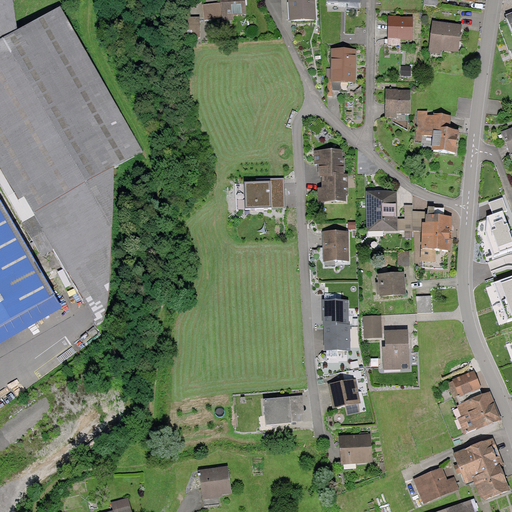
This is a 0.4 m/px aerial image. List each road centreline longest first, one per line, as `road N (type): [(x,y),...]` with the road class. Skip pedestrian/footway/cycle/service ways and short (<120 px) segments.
road 1 (track): [(152,460),(164,307),(160,207),(151,156),(95,33),(89,0)]
road 2 (residential): [(314,102),(299,119),(296,148),(319,430)]
road 3 (residential): [(468,205),(470,323),(511,425)]
road 4 (residential): [(494,0),(468,205)]
road 5 (unknown): [(511,431),(411,469),(406,480),(417,507)]
road 6 (residential): [(371,0),(365,147)]
road 7 (residential): [(468,205),(407,185),(365,147)]
